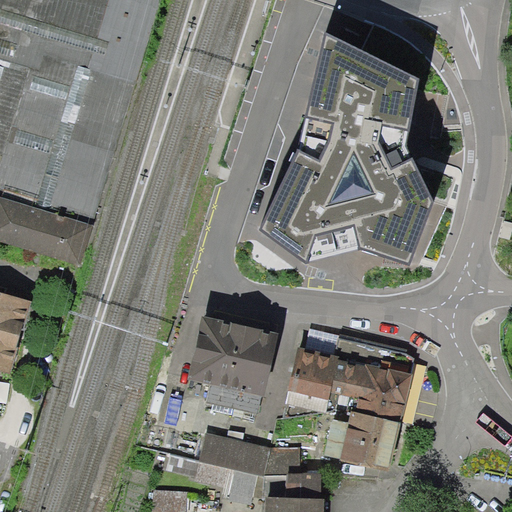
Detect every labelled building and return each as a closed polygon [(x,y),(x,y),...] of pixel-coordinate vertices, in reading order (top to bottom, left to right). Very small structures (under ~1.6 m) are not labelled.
[(0,0),(0,195),(86,221),(159,0),(0,0)] [(300,148),(262,228),(308,262),(358,246),(408,264),(434,202),(406,145),(418,80),(325,32),(300,148)] [(86,221),(0,196),(0,243),(74,264),(86,221)] [(0,296),(0,373),(11,377),(30,304),(0,296)] [(192,374),(290,397),(292,386),(301,347),(303,340),(205,318),(192,374)] [(418,372),(301,347),(292,386),(358,401),(356,411),(406,421),(418,372)] [(396,468),(406,421),(356,411),(347,458),(396,468)] [(272,448),(205,433),(195,480),(224,486),(222,497),(252,504),(254,496),(262,497),(267,475),(272,448)] [(299,447),(272,448),(267,475),(286,473),(300,472),(299,447)] [(319,470),(300,472),(286,473),(285,498),(321,500),(319,470)] [(185,511),(186,496),(152,495),(151,511),(185,511)] [(285,498),(267,497),(266,511),(324,511),(325,500),(321,500),(285,498)]
